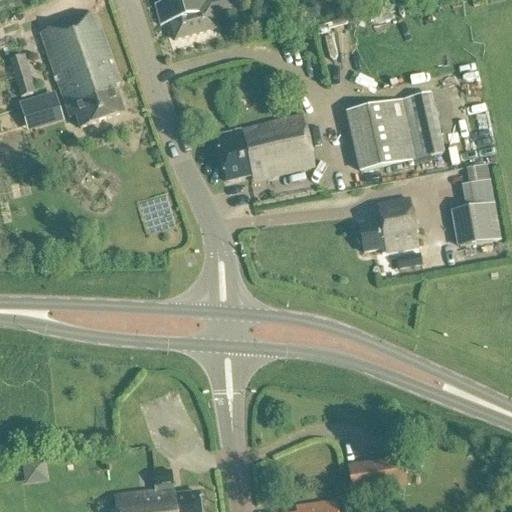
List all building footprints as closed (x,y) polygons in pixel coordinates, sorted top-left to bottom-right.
[(0,0),(0,11),(33,0),(0,0)] [(174,44),(217,33),(209,4),(207,5),(206,0),(154,0),(162,30),(170,28),(174,44)] [(96,19),(40,37),(60,96),(63,105),(69,122),(76,120),(81,134),(124,119),(115,92),(120,89),(96,19)] [(20,100),(35,96),(24,59),(9,64),(20,100)] [(429,97),(345,116),(358,176),(442,157),(429,97)] [(48,98),(20,107),(26,127),(54,118),(48,98)] [(303,119),(215,140),(226,186),(250,180),(252,187),(315,172),(303,119)] [(466,172),(469,186),(490,182),(487,168),(466,172)] [(383,257),(420,250),(411,201),(378,207),(381,222),(359,226),(364,254),(382,251),(383,257)] [(501,242),(494,207),(451,215),(457,250),(501,242)] [(396,262),(398,274),(420,269),(419,258),(396,262)] [(53,460),(29,462),(31,484),(54,483),(53,460)] [(400,462),(349,470),(350,475),(353,497),(385,492),(404,489),(400,462)] [(198,511),(196,496),(175,499),(172,474),(155,476),(157,495),(111,501),(112,511),(198,511)]
